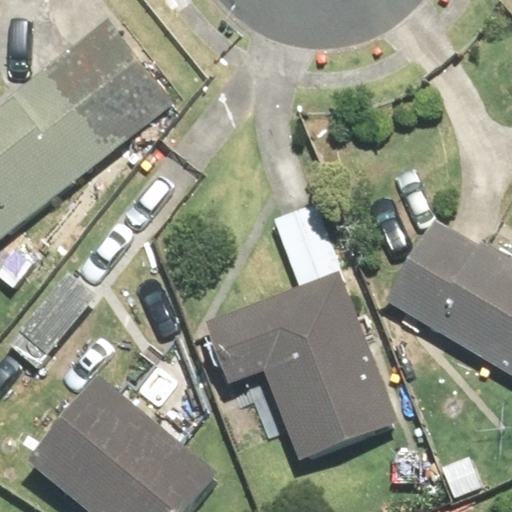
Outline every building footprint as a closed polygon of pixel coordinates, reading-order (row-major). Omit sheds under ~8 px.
[(0,115),(0,243),(171,106),(109,29),(0,115)] [(401,430),(318,208),(271,225),(296,292),(198,330),(222,394),(266,377),(300,468),(401,430)] [(511,384),(511,269),(431,226),(383,314),(511,384)] [(100,298),(68,273),(8,350),(40,375),(100,298)] [(190,511),(215,479),(181,452),(209,417),(179,337),(122,407),(90,382),(23,468),(79,511),(190,511)]
